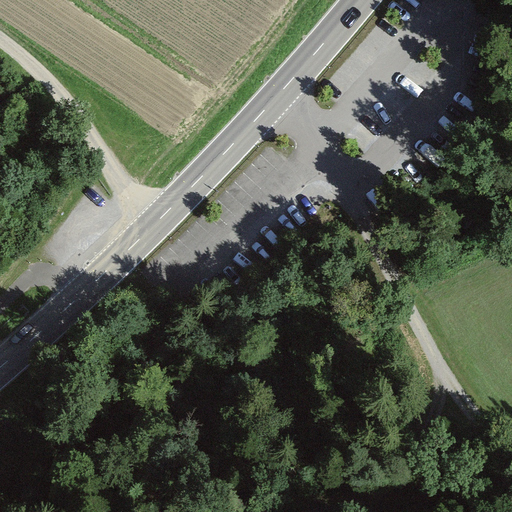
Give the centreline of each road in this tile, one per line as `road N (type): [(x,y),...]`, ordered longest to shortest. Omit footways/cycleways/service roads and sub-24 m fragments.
road 1 (secondary): [(0,368),(149,233),(361,0)]
road 2 (track): [(511,453),(478,430),(431,352),(397,268),(327,144)]
road 3 (track): [(149,233),(56,89),(0,50)]
road 4 (track): [(511,482),(282,511)]
road 5 (track): [(115,176),(0,308)]
